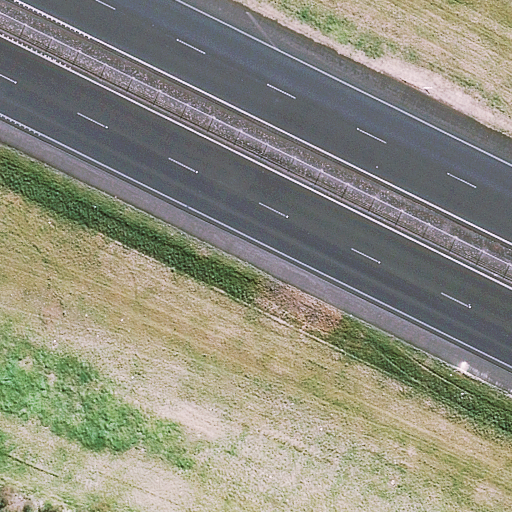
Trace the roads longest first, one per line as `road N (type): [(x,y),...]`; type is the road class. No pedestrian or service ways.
road 1 (motorway): [(511,327),(0,74)]
road 2 (motorway): [(464,511),(0,209)]
road 3 (motorway): [(107,0),(511,199)]
